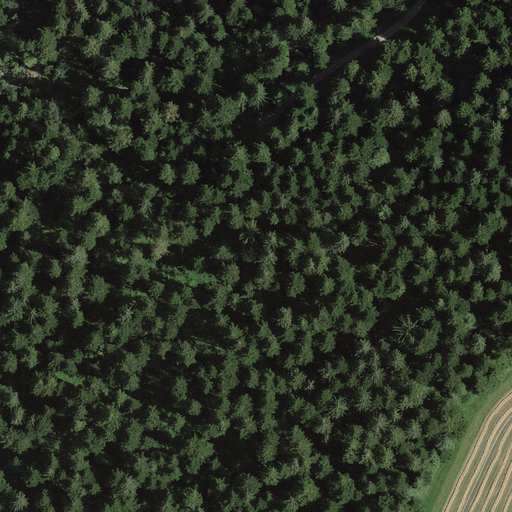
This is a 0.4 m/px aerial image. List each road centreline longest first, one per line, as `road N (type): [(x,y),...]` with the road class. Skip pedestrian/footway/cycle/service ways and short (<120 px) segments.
road 1 (track): [(317,511),(244,254),(244,196),(253,156),(289,92),(401,26),(424,0)]
road 2 (track): [(0,465),(86,498),(242,492),(308,475)]
road 3 (track): [(0,82),(188,94),(270,120)]
